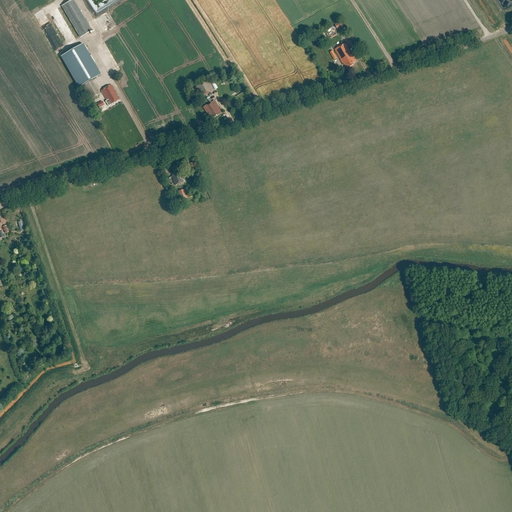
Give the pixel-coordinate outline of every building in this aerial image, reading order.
[(80,38),(91,31),(73,0),(72,0),(62,7),(80,38)] [(340,21),(334,24),(337,30),(343,27),(340,21)] [(83,44),(60,58),(79,88),(81,87),(91,81),(101,75),(83,44)] [(354,65),(353,63),(357,61),(354,57),(353,57),(345,44),(335,50),(343,65),(344,64),(347,69),(354,65)] [(328,53),(332,60),(336,58),(332,51),(328,53)] [(209,80),(195,88),(201,98),(215,90),(209,80)] [(91,81),(81,87),(89,100),(100,94),(91,81)] [(108,106),(119,100),(111,86),(101,91),(106,101),(105,102),(108,106)] [(214,101),(205,106),(203,107),(203,108),(207,115),(206,116),(208,119),(211,117),(212,119),(221,113),(214,101)] [(173,174),(173,176),(172,176),(175,186),(184,183),(181,175),(180,176),(179,172),(173,174)] [(187,195),(193,193),(191,187),(177,192),(181,203),(189,200),(187,195)]
